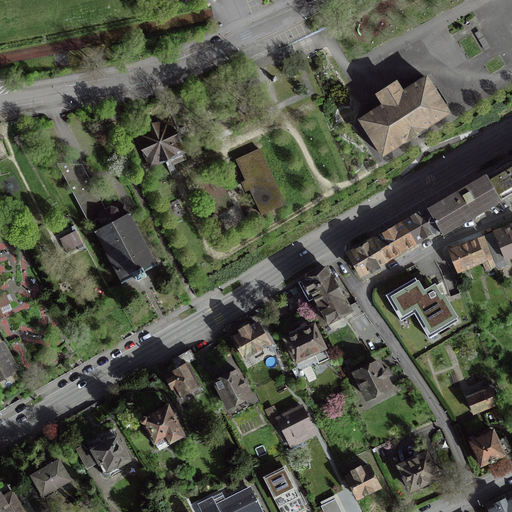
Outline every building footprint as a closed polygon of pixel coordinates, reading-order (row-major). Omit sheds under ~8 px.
[(405,142),(406,143),(416,137),(425,131),(424,130),(448,114),(426,79),(402,94),(395,84),(387,90),(377,96),(383,106),(359,121),(382,157),(405,142)] [(155,105),(132,115),(133,119),(157,108),(155,105)] [(102,115),(107,124),(120,118),(115,108),(102,115)] [(135,134),(150,167),(183,152),(176,136),(168,119),(135,134)] [(259,150),(235,161),(261,216),(284,205),(259,150)] [(429,236),(439,230),(440,233),(511,192),(511,161),(464,189),(348,255),(360,276),(369,271),(370,273),(376,270),(379,268),(378,266),(404,249),(429,236)] [(57,164),(88,224),(98,219),(97,219),(99,213),(105,211),(88,179),(79,179),(75,171),(76,170),(73,165),(57,164)] [(102,228),(94,232),(122,284),(134,278),(136,281),(146,276),(144,273),(156,266),(128,214),(127,214),(123,206),(116,210),(110,208),(105,211),(99,213),(97,219),(98,219),(102,228)] [(484,237),(493,264),(511,256),(511,224),(484,236),(484,237)] [(486,272),(495,268),(493,264),(484,237),(449,251),(457,272),(482,262),(486,272)] [(328,324),(351,312),(340,292),(337,291),(324,269),(298,283),(302,292),(308,304),(309,304),(312,309),(318,306),(328,324)] [(437,334),(458,322),(443,296),(440,298),(434,287),(423,293),(415,279),(385,296),(395,313),(404,308),(409,317),(413,314),(423,330),(432,325),(437,334)] [(288,300),(294,312),(308,304),(302,292),(288,300)] [(244,359),(268,344),(257,324),(249,329),(247,326),(239,331),(240,334),(232,338),(244,359)] [(312,327),(310,326),(306,327),(306,330),(292,337),(289,335),(285,337),(286,340),(285,340),(298,367),(309,362),(308,360),(314,357),(318,364),(328,359),(313,327),(312,327)] [(0,374),(12,368),(1,348),(0,347),(0,374)] [(342,368),(352,363),(349,358),(340,363),(342,368)] [(378,394),(377,393),(389,388),(385,378),(386,377),(383,370),(381,371),(377,363),(354,374),(367,399),(370,397),(373,399),(376,397),(378,394)] [(346,373),(354,369),(352,364),(344,368),(346,373)] [(179,398),(198,386),(186,365),(171,373),(172,375),(166,378),(171,388),(173,387),(179,398)] [(236,371),(214,382),(228,408),(249,397),(244,387),(245,387),(242,380),(241,380),(236,371)] [(490,389),(467,398),(473,414),(497,405),(490,389)] [(142,420),(156,448),(182,435),(167,407),(142,420)] [(290,446),(315,434),(301,407),(277,419),(290,446)] [(469,442),(480,466),(511,451),(504,438),(497,441),(492,431),(469,442)] [(101,445),(92,451),(99,463),(97,464),(102,472),(102,474),(102,475),(104,477),(107,476),(108,475),(109,474),(120,468),(119,466),(128,460),(116,437),(106,442),(104,439),(99,442),(101,445)] [(430,487),(428,482),(437,478),(432,468),(436,466),(433,460),(429,462),(425,454),(398,466),(410,491),(419,486),(422,491),(430,487)] [(58,461),(51,465),(49,462),(44,465),(46,468),(31,476),(42,496),(69,481),(58,461)] [(263,478),(279,511),(289,511),(303,506),(285,467),(263,478)] [(357,498),(378,487),(368,467),(361,470),(360,467),(351,472),(352,474),(347,477),(357,498)] [(211,498),(198,505),(201,511),(262,511),(252,491),(232,502),(229,498),(215,505),(211,498)] [(22,511),(18,504),(14,506),(7,495),(1,498),(0,496),(0,511),(22,511)] [(341,511),(335,499),(320,506),(322,511),(341,511)] [(489,511),(511,511),(511,500),(505,504),(504,500),(495,504),(497,508),(489,511)]
